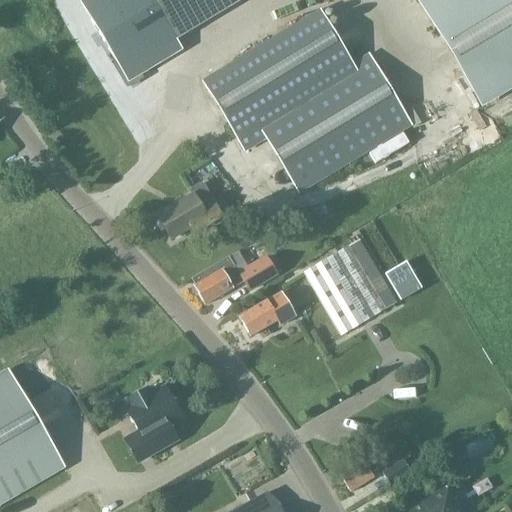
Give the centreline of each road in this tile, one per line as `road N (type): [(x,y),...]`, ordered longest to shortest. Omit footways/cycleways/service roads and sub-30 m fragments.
road 1 (unclassified): [(326,511),(270,418),(55,177),(0,103)]
road 2 (unknown): [(100,227),(158,164),(184,69),(221,35),(281,0)]
